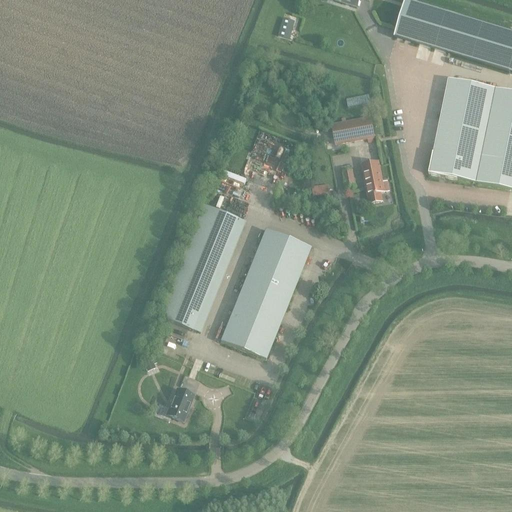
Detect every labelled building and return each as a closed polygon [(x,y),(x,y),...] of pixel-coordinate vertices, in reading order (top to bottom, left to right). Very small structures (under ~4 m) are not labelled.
[(333,0),(333,1),(357,8),(359,0),(360,0),(368,2),(368,0),(333,0)] [(511,36),(407,4),(395,42),(511,77),(511,36)] [(280,31),(278,37),(290,40),(291,35),(280,31)] [(433,154),(429,176),(457,181),(511,192),(511,94),(449,81),(434,154),(433,154)] [(374,139),(370,119),(332,127),(336,146),(374,139)] [(369,206),(383,203),(381,194),(389,193),(388,183),(383,184),(379,163),(362,166),(369,206)] [(346,190),(355,188),(352,167),(342,169),(346,190)] [(329,194),(328,186),(312,188),(313,197),(329,194)] [(158,318),(169,322),(193,332),(238,220),(203,206),(158,318)] [(265,362),(310,250),(265,231),(220,344),(265,362)] [(151,359),(143,362),(145,368),(154,365),(156,364),(154,359),(154,358),(151,359)] [(169,409),(166,417),(172,419),(183,424),(189,409),(194,398),(191,396),(177,391),(169,409)]
